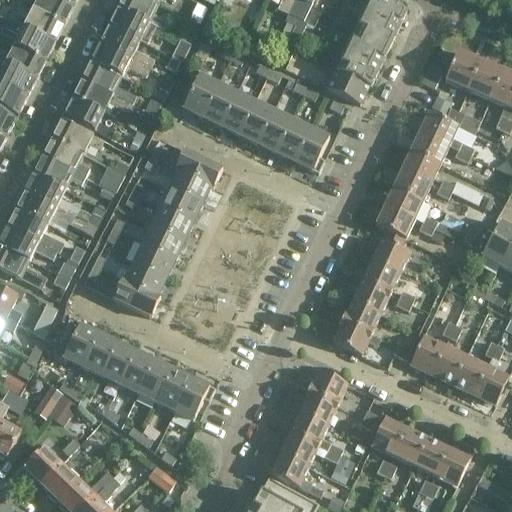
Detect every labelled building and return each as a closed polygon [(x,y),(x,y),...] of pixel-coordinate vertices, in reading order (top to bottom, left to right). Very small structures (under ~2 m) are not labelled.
[(32,11),(64,27),(73,9),(55,0),(34,0),(37,1),(32,11)] [(55,0),(73,9),(77,0),(55,0)] [(159,8),(143,0),(122,0),(117,10),(156,29),(155,30),(165,35),(165,34),(169,26),(153,18),(159,8)] [(282,0),(277,12),(288,17),(288,16),(295,0),(282,0)] [(295,0),(288,16),(298,21),(304,24),(314,0),(295,0)] [(370,0),(336,72),(371,88),(406,15),(392,8),(395,0),(394,0),(370,0)] [(188,22),(199,28),(207,10),(196,5),(188,22)] [(146,47),(155,30),(156,29),(117,10),(108,28),(140,44),(146,47)] [(8,21),(55,45),(64,27),(32,11),(27,21),(12,14),(8,21)] [(294,28),(298,21),(288,16),(288,17),(284,24),(294,28)] [(14,47),(46,63),(55,45),(8,21),(3,30),(18,38),(14,47)] [(285,48),(294,52),(307,25),(304,24),(298,21),(294,28),(295,28),(285,48)] [(180,42),(191,47),(192,48),(196,39),(193,38),(198,27),(199,28),(188,22),(182,34),(178,41),(180,42)] [(135,54),(140,44),(108,28),(99,46),(150,71),(154,64),(135,54)] [(191,47),(180,42),(175,53),(174,53),(171,59),(182,64),(185,58),(191,47)] [(145,80),(150,71),(99,46),(90,64),(122,80),(127,70),(145,80)] [(242,53),(258,61),(271,67),(274,60),(245,46),(242,53)] [(0,62),(5,65),(37,81),(46,63),(14,47),(9,57),(0,52),(0,62)] [(294,52),(285,48),(280,59),(289,64),(294,52)] [(219,58),(230,64),(233,56),(222,51),(219,58)] [(466,94),(479,64),(457,54),(444,84),(466,94)] [(244,61),(240,59),(233,56),(230,64),(240,69),(244,61)] [(165,71),(175,76),(180,65),(182,65),(182,64),(171,59),(165,71)] [(0,73),(0,74),(0,73),(0,85),(28,99),(37,81),(5,65),(0,62),(0,73)] [(81,82),(132,108),(136,100),(117,90),(122,80),(90,64),(81,82)] [(422,82),(435,88),(443,69),(430,64),(422,82)] [(489,103),(502,73),(479,64),(466,94),(489,103)] [(272,75),(259,68),(255,76),(268,82),(272,75)] [(336,72),(326,92),(326,93),(360,109),(369,90),(370,91),(371,88),(336,72)] [(504,109),(500,119),(494,132),(501,135),(511,108),(511,77),(502,73),(489,103),(504,109)] [(281,79),(272,75),(268,82),(277,87),(281,79)] [(157,90),(167,95),(174,83),(163,78),(157,90)] [(183,112),(202,122),(218,88),(199,78),(183,112)] [(71,101),(103,116),(108,107),(128,116),(132,108),(81,82),(71,101)] [(28,99),(0,85),(0,108),(18,118),(28,99)] [(311,93),(296,86),(292,94),(307,101),(311,93)] [(238,97),(218,88),(202,122),(221,131),(238,97)] [(318,96),(311,93),(307,101),(314,104),(318,96)] [(257,106),(238,97),(221,131),(241,140),(257,106)] [(103,116),(71,101),(62,119),(110,143),(114,134),(99,126),(103,116)] [(155,120),(161,107),(150,102),(144,114),(153,119),(155,120)] [(340,117),(344,109),(333,104),(329,111),(340,117)] [(276,115),(257,106),(241,140),(260,149),(276,115)] [(458,115),(441,107),(436,120),(452,128),(458,115)] [(511,108),(501,135),(510,138),(511,132),(511,108)] [(0,113),(0,136),(6,140),(15,122),(0,113)] [(144,114),(142,113),(138,121),(149,127),(153,119),(144,114)] [(296,125),(276,115),(260,149),(279,159),(296,125)] [(452,128),(458,131),(464,118),(458,115),(452,128)] [(419,136),(449,150),(449,151),(456,154),(457,153),(460,147),(452,143),(458,131),(452,128),(436,120),(428,116),(419,136)] [(51,140),(84,157),(89,147),(99,153),(104,144),(93,139),(60,122),(51,140)] [(315,134),(296,125),(279,159),(299,168),(315,134)] [(318,177),(324,164),(319,162),(329,141),(315,134),(299,168),(318,177)] [(440,169),(449,151),(449,150),(419,136),(410,154),(440,169)] [(84,157),(51,140),(42,158),(85,180),(89,172),(79,167),(84,157)] [(133,147),(124,142),(121,148),(121,149),(130,153),(133,147)] [(474,152),(460,146),(460,147),(457,153),(471,160),(474,152)] [(154,149),(149,160),(157,163),(162,153),(154,149)] [(465,167),(467,168),(471,160),(457,153),(456,154),(453,161),(465,166),(465,167)] [(222,172),(184,154),(175,174),(177,175),(177,173),(211,190),(211,191),(213,192),(222,172)] [(401,173),(431,187),(440,169),(410,154),(401,173)] [(85,180),(42,158),(33,176),(66,192),(71,183),(81,188),(85,180)] [(149,160),(143,171),(151,175),(157,163),(149,160)] [(113,172),(124,178),(129,167),(118,162),(113,172)] [(124,178),(113,172),(108,170),(99,188),(102,189),(114,195),(124,178)] [(168,192),(202,208),(211,191),(211,190),(177,173),(177,175),(168,192)] [(392,192),(423,206),(431,187),(401,173),(392,192)] [(24,194),(56,210),(75,219),(75,218),(78,212),(61,203),(66,192),(33,176),(24,194)] [(443,183),(439,190),(451,196),(465,203),(470,205),(476,208),(480,199),(474,196),(475,195),(469,192),(456,186),(455,188),(443,183)] [(136,186),(130,196),(138,200),(143,190),(136,186)] [(98,197),(110,203),(114,195),(102,189),(98,197)] [(435,198),(448,203),(451,196),(439,190),(435,198)] [(168,192),(159,210),(193,227),(202,208),(168,192)] [(384,210),(414,224),(423,206),(392,192),(384,210)] [(15,211),(48,228),(53,219),(70,228),(91,239),(96,230),(85,224),(85,223),(75,218),(75,219),(56,210),(24,194),(15,211)] [(130,196),(125,207),(132,211),(138,200),(130,196)] [(159,210),(151,229),(184,245),(193,227),(159,210)] [(414,224),(384,210),(375,228),(386,234),(404,243),(405,243),(414,224)] [(48,228),(15,211),(6,229),(57,255),(56,256),(59,257),(64,247),(43,237),(48,228)] [(441,237),(445,229),(425,220),(422,227),(433,233),(441,237)] [(117,222),(111,233),(119,236),(125,226),(117,222)] [(511,232),(500,226),(487,249),(481,259),(500,269),(511,247),(511,232)] [(430,241),(433,233),(422,227),(418,235),(430,241)] [(57,255),(6,229),(0,241),(0,249),(30,264),(34,254),(52,264),(56,256),(57,255)] [(151,229),(142,247),(175,264),(184,245),(151,229)] [(111,233),(106,243),(114,247),(119,236),(111,233)] [(371,265),(399,278),(410,257),(400,252),(404,243),(386,234),(382,244),(381,243),(371,265)] [(142,247),(133,266),(167,282),(175,264),(142,247)] [(511,247),(500,269),(511,276),(511,247)] [(30,264),(0,249),(0,271),(20,282),(33,289),(41,293),(47,281),(26,271),(30,264)] [(69,262),(78,267),(84,254),(76,250),(69,262)] [(98,258),(92,269),(100,273),(106,262),(98,258)] [(399,278),(371,265),(361,285),(390,299),(399,278)] [(57,278),(69,284),(75,272),(63,266),(57,278)] [(167,282),(133,266),(124,283),(124,285),(158,301),(158,300),(167,282)] [(92,269),(87,280),(95,284),(100,273),(92,269)] [(69,284),(57,278),(53,286),(64,292),(69,284)] [(113,302),(151,321),(160,301),(158,300),(158,301),(124,285),(124,283),(122,282),(113,302)] [(352,305),(380,319),(390,299),(361,285),(352,305)] [(471,296),(472,296),(482,301),(486,294),(475,289),(471,296)] [(17,300),(8,295),(0,291),(0,319),(16,328),(22,317),(11,311),(17,300)] [(493,306),(497,299),(486,294),(482,301),(488,304),(493,306)] [(411,308),(414,301),(402,295),(399,302),(411,308)] [(408,315),(411,308),(399,302),(396,309),(408,315)] [(342,325),(371,339),(380,319),(352,305),(342,325)] [(0,332),(11,338),(16,328),(0,319),(0,332)] [(332,346),(361,360),(367,346),(377,351),(381,344),(371,339),(342,325),(332,346)] [(448,342),(455,329),(447,325),(441,338),(448,342)] [(44,342),(47,334),(48,333),(36,327),(32,336),(44,342)] [(79,327),(63,361),(83,371),(99,337),(79,327)] [(455,329),(448,342),(455,346),(461,332),(455,329)] [(118,346),(99,337),(83,371),(102,380),(118,346)] [(423,340),(409,368),(431,379),(445,350),(423,340)] [(36,342),(27,361),(36,366),(45,347),(36,342)] [(397,351),(409,357),(413,350),(400,344),(397,351)] [(484,358),(491,362),(497,349),(490,345),(484,358)] [(137,355),(118,346),(102,380),(121,389),(137,355)] [(498,365),(504,352),(497,349),(491,362),(498,365)] [(445,350),(431,379),(452,389),(465,360),(445,350)] [(406,364),(409,357),(397,351),(393,358),(406,364)] [(157,365),(137,355),(121,389),(140,398),(157,365)] [(473,399),(487,370),(465,360),(452,389),(473,399)] [(176,374),(157,365),(140,398),(160,408),(176,374)] [(61,376),(50,368),(42,380),(53,388),(61,376)] [(509,380),(508,380),(487,370),(473,399),(495,409),(509,380)] [(195,383),(176,374),(160,408),(179,417),(195,383)] [(347,389),(319,375),(313,387),(311,387),(307,396),(337,410),(347,389)] [(4,386),(19,394),(24,384),(9,376),(4,386)] [(208,405),(215,393),(195,383),(179,417),(193,424),(203,403),(208,405)] [(68,399),(74,392),(64,385),(59,392),(68,399)] [(53,391),(42,408),(36,416),(45,422),(62,397),(53,391)] [(0,424),(1,424),(0,423),(7,411),(8,411),(16,397),(7,392),(0,404),(0,424)] [(78,406),(81,402),(83,399),(74,392),(68,399),(78,406)] [(305,404),(299,417),(327,431),(337,410),(307,396),(303,403),(305,404)] [(16,397),(8,411),(19,417),(27,403),(16,397)] [(48,419),(63,429),(76,409),(61,399),(48,419)] [(104,420),(109,413),(99,405),(94,412),(104,420)] [(104,420),(114,427),(119,420),(109,413),(104,420)] [(363,422),(376,428),(379,421),(367,415),(363,422)] [(343,453),(330,447),(321,443),(327,431),(299,417),(289,437),(317,451),(318,450),(326,455),(340,461),(343,453)] [(370,450),(371,450),(392,460),(406,431),(384,421),(370,450)] [(376,428),(363,422),(360,429),(373,435),(376,428)] [(1,424),(0,424),(0,458),(6,462),(21,435),(1,424)] [(137,444),(142,437),(133,430),(128,437),(137,444)] [(413,470),(427,441),(406,431),(392,460),(413,470)] [(137,444),(147,452),(152,445),(142,437),(137,444)] [(280,457),(308,471),(317,451),(289,437),(280,457)] [(435,480),(448,451),(427,441),(413,470),(435,480)] [(60,468),(40,488),(57,504),(77,484),(66,473),(90,448),(84,443),(78,449),(78,448),(68,459),(68,460),(60,468)] [(68,459),(78,448),(72,443),(62,454),(68,459)] [(40,488),(60,468),(43,451),(23,472),(40,488)] [(456,490),(470,461),(448,451),(435,480),(456,490)] [(166,455),(161,462),(171,469),(176,462),(166,455)] [(323,461),(336,468),(333,473),(348,479),(354,467),(340,461),(326,455),(323,461)] [(270,478),(298,491),(320,502),(323,494),(311,489),(312,487),(302,482),(308,471),(280,457),(270,478)] [(376,476),(383,479),(389,467),(382,463),(376,476)] [(396,470),(389,467),(383,479),(390,483),(396,470)] [(175,486),(155,471),(147,481),(168,496),(175,486)] [(77,484),(57,504),(65,511),(83,511),(113,481),(106,475),(88,494),(77,484)] [(106,511),(101,507),(110,496),(119,487),(119,486),(124,480),(118,475),(113,481),(83,511),(106,511)] [(481,479),(476,487),(491,495),(495,487),(481,479)] [(268,481),(251,511),(316,511),(318,508),(268,481)] [(418,496),(425,499),(431,487),(424,483),(418,496)] [(438,490),(431,487),(425,499),(422,506),(429,509),(438,490)] [(509,495),(495,487),(491,495),(505,503),(509,495)] [(328,511),(330,511),(339,511),(343,504),(333,499),(328,511)]
